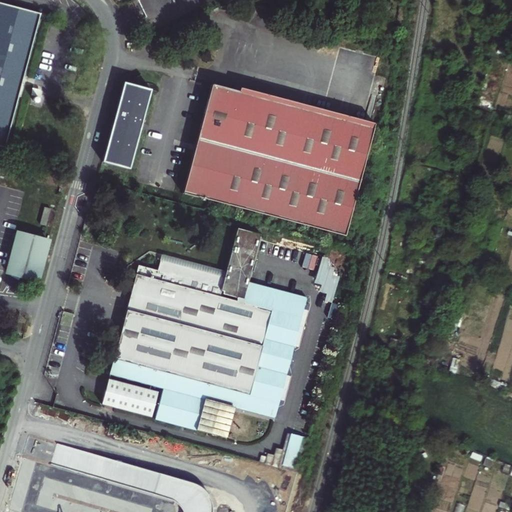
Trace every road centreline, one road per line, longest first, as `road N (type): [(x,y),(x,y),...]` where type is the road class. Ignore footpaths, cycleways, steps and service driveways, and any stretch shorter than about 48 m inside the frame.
road 1 (unknown): [(50,277),(95,298),(74,384),(78,403),(254,448),(284,432),(322,299)]
road 2 (unclassified): [(96,0),(111,36),(107,65),(0,471)]
